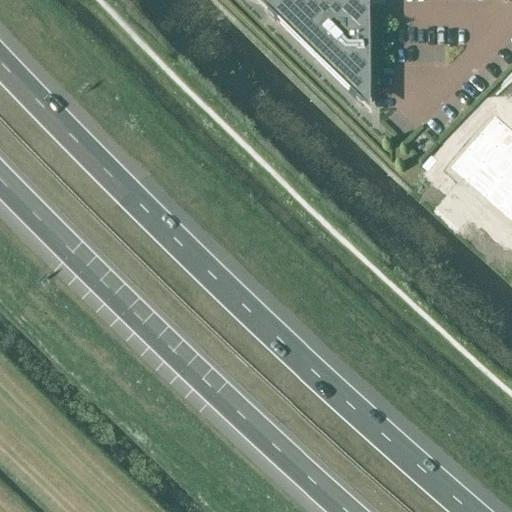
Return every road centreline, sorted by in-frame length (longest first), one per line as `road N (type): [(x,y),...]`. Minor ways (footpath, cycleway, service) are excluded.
road 1 (motorway): [(467,511),(110,182),(0,63)]
road 2 (motorway): [(0,180),(345,511)]
